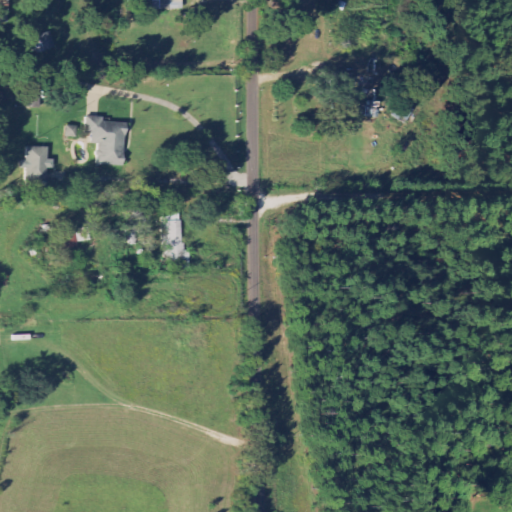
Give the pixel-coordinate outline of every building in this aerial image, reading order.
[(152,0),(153,10),(183,10),(182,0),(152,0)] [(350,73),(334,72),(334,111),(350,111),(350,73)] [(123,166),(125,123),(102,122),(102,117),(85,116),(84,134),(91,134),(91,145),(97,145),(96,165),(123,166)] [(77,138),(77,126),(65,126),(65,138),(77,138)] [(46,169),(53,169),(54,160),(47,160),(47,148),(26,147),(26,161),(22,161),(22,182),(45,183),(46,169)] [(188,251),(182,251),(181,220),(162,221),(163,262),(178,261),(178,270),(189,270),(188,251)] [(77,250),(76,243),(89,241),(88,229),(61,232),(63,251),(77,250)]
